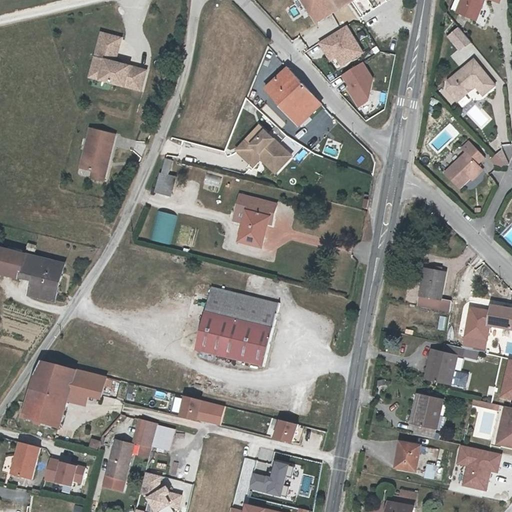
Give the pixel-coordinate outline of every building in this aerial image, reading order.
[(293,45),(319,28),(313,20),(300,0),(283,0),(270,9),(293,45)] [(300,0),(313,20),(342,0),(300,0)] [(319,28),(364,0),(342,0),(313,20),(319,28)] [(469,0),(460,23),(474,29),(480,27),(485,13),(487,14),(492,0),(469,0)] [(320,43),(336,71),(367,53),(350,25),(320,43)] [(103,34),(93,70),(104,73),(102,81),(142,92),(147,72),(116,64),(122,39),(103,34)] [(461,63),(472,55),(461,41),(451,50),(461,63)] [(365,63),(343,75),(360,108),(382,97),(365,63)] [(91,78),(102,81),(104,73),(93,70),(91,78)] [(450,95),(449,104),(460,116),(468,109),(468,107),(471,104),(475,104),(480,100),(487,108),(498,98),(476,73),(450,95)] [(303,116),(316,103),(288,74),(264,95),(280,112),(290,103),(303,116)] [(322,110),(316,103),(303,116),(290,103),(280,112),(299,132),(322,110)] [(91,131),(81,169),(93,172),(105,175),(115,137),(91,131)] [(272,172),(285,159),(258,134),(236,157),(249,169),(258,160),(272,172)] [(290,163),(285,159),(272,172),(258,160),(249,169),(253,173),(258,167),(274,181),(290,163)] [(506,179),(508,176),(501,162),(501,161),(495,166),(504,177),(506,179)] [(495,166),(491,170),(500,180),(504,177),(495,166)] [(162,168),(158,184),(156,183),(151,202),(164,206),(169,187),(165,185),(168,170),(162,168)] [(469,168),(448,188),(462,203),(472,194),(483,182),(469,168)] [(105,175),(93,172),(92,179),(104,182),(105,175)] [(208,173),(205,184),(220,188),(223,177),(208,173)] [(485,185),(483,182),(472,194),(474,196),(485,185)] [(263,243),(266,229),(267,224),(272,225),(275,210),(239,202),(236,217),(247,220),(246,225),(241,247),(259,251),(261,242),(263,243)] [(152,240),(170,245),(177,215),(159,211),(152,240)] [(247,220),(236,217),(235,223),(246,225),(247,220)] [(66,266),(0,250),(0,276),(21,281),(23,277),(25,268),(38,267),(35,281),(31,298),(57,303),(66,266)] [(25,268),(23,277),(35,281),(38,267),(25,268)] [(415,311),(435,315),(437,305),(442,278),(422,274),(415,311)] [(210,290),(195,351),(262,367),(277,307),(210,290)] [(449,307),(437,305),(435,315),(448,317),(449,307)] [(468,314),(463,342),(461,354),(465,355),(481,359),(486,331),(510,335),(510,331),(511,330),(511,329),(511,314),(490,310),(489,317),(468,314)] [(450,352),(461,354),(463,342),(452,339),(450,352)] [(462,364),(465,355),(461,354),(450,352),(443,350),(441,359),(434,358),(427,388),(447,392),(447,390),(454,391),(457,380),(450,378),(454,362),(462,364)] [(261,370),(262,367),(195,351),(194,353),(261,370)] [(25,421),(52,427),(61,392),(68,394),(69,389),(71,390),(75,375),(66,373),(43,367),(37,379),(34,386),(25,421)] [(106,383),(75,375),(71,390),(69,389),(68,394),(61,392),(52,427),(60,429),(68,402),(84,406),(86,398),(100,401),(106,383)] [(187,398),(183,418),(225,425),(228,405),(187,398)] [(475,400),(474,406),(500,410),(500,404),(475,400)] [(437,425),(440,408),(418,403),(411,432),(413,433),(412,442),(432,447),(434,438),(441,439),(444,426),(437,425)] [(511,454),(511,415),(504,413),(500,429),(503,430),(498,451),(511,454)] [(276,438),(299,444),(304,426),(281,420),(276,438)] [(141,423),(135,446),(138,447),(144,425),(141,423)] [(138,447),(140,447),(143,448),(153,451),(158,434),(159,429),(144,425),(138,447)] [(159,429),(158,434),(153,451),(168,454),(174,433),(159,429)] [(465,439),(466,432),(456,430),(455,437),(465,439)] [(90,448),(101,450),(103,441),(92,439),(90,448)] [(151,459),(153,451),(143,448),(140,457),(151,459)] [(19,469),(15,481),(33,487),(42,455),(22,449),(17,468),(19,469)] [(129,455),(130,452),(116,449),(111,468),(106,484),(125,489),(133,462),(127,461),(129,455)] [(392,450),(387,474),(406,478),(411,453),(392,450)] [(273,476),(276,476),(278,461),(288,462),(289,457),(276,455),(273,476)] [(52,457),(46,479),(83,490),(89,468),(52,457)] [(275,477),(255,472),(251,489),(288,498),(296,465),(279,461),(275,477)] [(436,480),(437,465),(428,464),(426,479),(436,480)] [(416,471),(414,483),(424,486),(426,473),(416,471)] [(138,511),(177,511),(178,508),(185,509),(188,495),(174,493),(175,487),(163,485),(165,476),(148,472),(143,495),(151,496),(148,511),(139,510),(138,511)] [(401,490),(400,502),(417,504),(418,491),(401,490)] [(412,511),(414,506),(396,503),(395,511),(386,510),(385,511),(412,511)]
